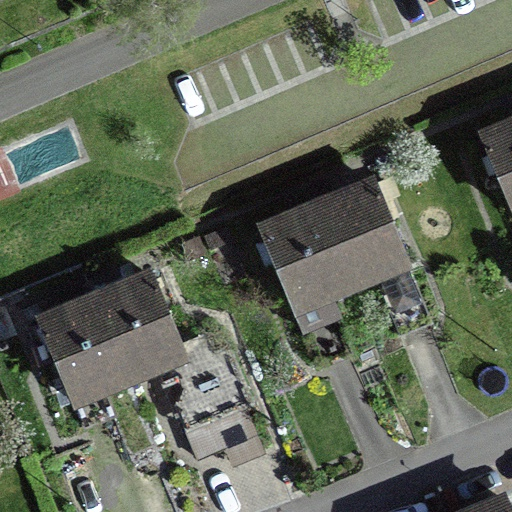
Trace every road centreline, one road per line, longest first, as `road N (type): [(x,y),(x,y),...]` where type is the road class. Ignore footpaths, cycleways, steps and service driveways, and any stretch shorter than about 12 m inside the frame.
road 1 (residential): [(0,96),(226,0)]
road 2 (residential): [(311,511),(511,429)]
